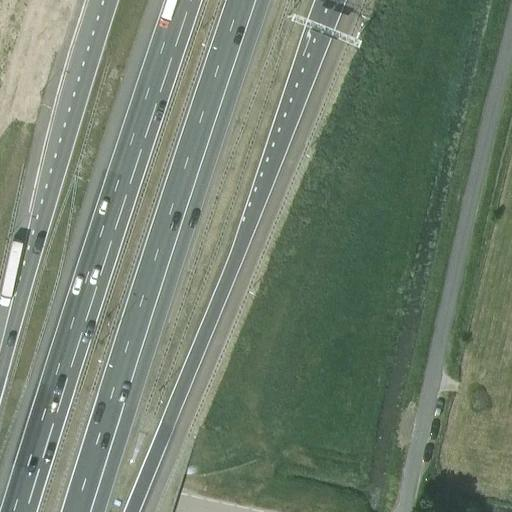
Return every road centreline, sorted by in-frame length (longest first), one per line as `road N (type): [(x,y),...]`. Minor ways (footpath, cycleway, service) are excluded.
road 1 (motorway): [(131,511),(336,0)]
road 2 (motorway): [(73,511),(244,0)]
road 3 (motorway): [(178,0),(12,511)]
road 4 (unclassified): [(403,511),(511,35)]
road 5 (motorway): [(103,0),(0,374)]
road 6 (unclassified): [(208,511),(0,466)]
